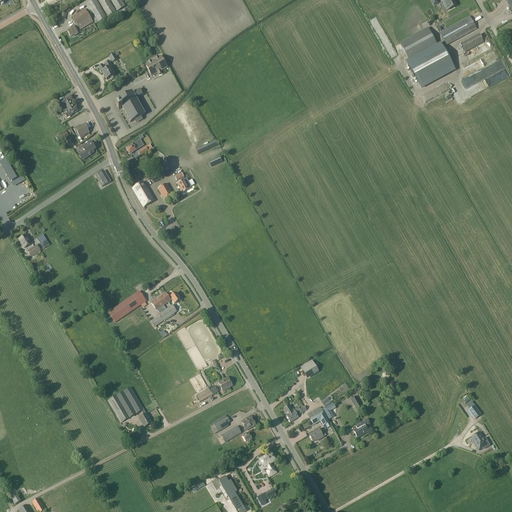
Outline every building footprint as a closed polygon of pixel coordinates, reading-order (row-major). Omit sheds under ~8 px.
[(96,0),(94,0),(87,4),(98,23),(107,18),(96,0)] [(108,0),(97,0),(108,17),(116,12),(108,0)] [(121,0),(110,0),(117,11),(125,6),(121,0)] [(456,6),(453,0),(441,0),(447,10),(456,6)] [(77,32),(80,31),(93,23),(85,9),(72,17),(76,24),(70,28),(71,30),(67,32),(71,37),(74,35),(75,36),(78,34),(77,32)] [(440,32),(447,45),(476,29),(470,16),(440,32)] [(438,22),(440,27),(447,24),(444,19),(438,22)] [(440,43),(437,45),(428,29),(400,44),(409,60),(406,62),(414,77),(415,76),(421,88),(455,70),(440,43)] [(465,52),(469,50),(465,42),(461,45),(465,52)] [(117,52),(114,54),(109,57),(112,63),(117,60),(116,57),(119,55),(117,52)] [(167,68),(161,56),(145,65),(152,76),(157,73),(158,75),(162,73),(161,71),(167,68)] [(110,67),(112,66),(109,61),(104,64),(107,69),(105,70),(102,65),(98,67),(101,72),(102,72),(107,80),(111,78),(112,80),(116,78),(110,67)] [(455,88),(475,79),(488,73),(486,67),(456,80),(458,85),(454,86),(455,88)] [(117,106),(119,110),(123,108),(131,122),(135,120),(136,122),(142,119),(141,117),(145,115),(136,99),(143,95),(140,89),(133,93),(132,92),(118,100),(120,104),(117,106)] [(70,96),(59,102),(64,112),(68,109),(68,110),(69,112),(65,114),(67,118),(72,116),(71,115),(77,111),(75,107),(74,108),(71,102),(73,101),(70,96)] [(76,134),(77,133),(80,138),(89,133),(84,125),(80,127),(79,126),(74,129),(76,134)] [(59,144),(60,143),(69,137),(65,131),(55,137),(59,144)] [(133,152),(143,145),(140,140),(126,149),(130,154),(131,154),(133,153),(133,152)] [(216,140),(196,149),(198,154),(218,145),(216,140)] [(82,161),(94,152),(93,151),(96,149),(90,142),(82,148),(85,152),(79,156),(82,161)] [(145,147),(137,153),(139,157),(148,151),(145,147)] [(207,163),(209,168),(220,162),(217,157),(207,163)] [(168,167),(150,177),(154,183),(171,173),(168,167)] [(100,183),(108,178),(104,171),(95,176),(100,183)] [(177,184),(183,193),(189,189),(189,188),(191,187),(186,178),(184,180),(183,177),(181,174),(175,178),(177,181),(178,183),(177,184)] [(5,178),(10,192),(18,189),(16,184),(11,186),(8,177),(5,178)] [(102,187),(111,182),(108,178),(100,183),(102,187)] [(144,182),(133,189),(144,207),(155,201),(144,182)] [(173,194),(167,183),(158,189),(164,200),(173,194)] [(31,244),(26,235),(19,240),(24,248),(31,244)] [(42,237),(37,240),(43,249),(48,247),(42,237)] [(31,257),(41,251),(37,245),(27,251),(31,257)] [(115,323),(146,302),(139,291),(108,313),(115,323)] [(166,299),(168,302),(172,300),(174,304),(181,299),(179,296),(178,297),(175,293),(171,296),(170,296),(168,297),(166,293),(163,295),(166,299)] [(156,310),(168,302),(166,299),(163,295),(151,303),(156,310)] [(161,317),(164,321),(177,312),(172,305),(159,314),(161,317)] [(156,327),(164,321),(161,317),(159,319),(158,318),(152,322),(156,327)] [(170,330),(174,328),(169,322),(167,320),(165,322),(170,330)] [(300,367),(307,377),(316,371),(310,361),(307,363),(300,367)] [(228,377),(218,383),(223,391),(233,386),(232,384),(231,382),(230,382),(228,377)] [(121,423),(144,410),(131,387),(107,401),(121,423)] [(200,402),(218,392),(215,387),(209,391),(208,389),(196,396),(198,397),(200,402)] [(304,406),(311,401),(308,397),(302,402),(304,406)] [(362,407),(356,397),(350,400),(356,410),(362,407)] [(325,407),(331,403),(327,398),(321,402),(325,407)] [(333,417),(330,411),(335,408),(333,404),(323,409),(329,419),(333,417)] [(293,410),(293,411),(290,405),(283,410),(286,415),(290,422),(298,418),(297,416),(302,413),(306,410),(304,406),(299,408),(299,407),(293,410)] [(474,420),(481,414),(475,406),(468,411),(474,420)] [(152,423),(147,414),(146,414),(144,411),(142,412),(144,416),(139,418),(144,427),(152,423)] [(323,412),(310,419),(313,426),(320,422),(323,426),(325,425),(327,428),(331,426),(323,412)] [(256,425),(251,417),(241,422),(246,431),(256,425)] [(224,419),(214,425),(218,432),(228,426),(227,424),(224,419)] [(357,429),(353,431),(357,438),(368,432),(366,428),(370,425),(367,420),(355,426),(357,429)] [(241,433),(237,427),(221,436),(225,442),(241,433)] [(323,437),(326,436),(321,428),(319,430),(309,435),(313,442),(317,440),(317,441),(323,437)] [(243,436),(246,442),(251,439),(248,433),(243,436)] [(482,449),(483,450),(490,446),(485,438),(483,439),(480,433),(471,438),(479,451),(482,449)] [(269,470),(267,471),(270,477),(276,473),(271,464),(275,461),(271,453),(260,459),(264,467),(267,466),(269,470)] [(245,511),(246,511),(235,493),(237,492),(231,481),(229,482),(225,476),(218,480),(222,486),(225,485),(231,495),(228,497),(236,511),(245,511)] [(273,489),(265,493),(268,498),(276,494),(273,489)] [(263,501),(268,498),(265,493),(256,498),(261,508),(265,506),(263,501)] [(15,505),(21,502),(17,495),(11,498),(15,505)] [(32,502),(37,511),(42,511),(45,510),(39,499),(32,502)]
